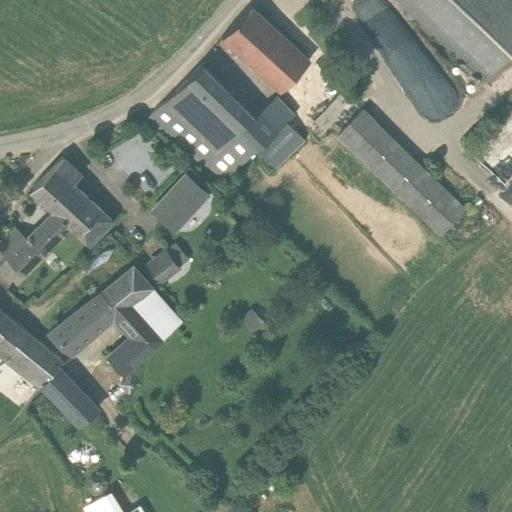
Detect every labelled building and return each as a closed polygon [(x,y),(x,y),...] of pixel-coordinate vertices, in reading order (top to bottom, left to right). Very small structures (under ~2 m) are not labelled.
[(511,52),(511,0),(396,0),(484,82),(511,52)] [(221,36),(236,50),(280,91),(311,58),(265,19),(250,5),(221,36)] [(391,39),(434,121),(463,106),(425,35),(413,41),(408,31),(391,39)] [(146,118),(215,188),(256,149),(275,168),(306,139),(288,120),(295,114),(276,94),(254,115),(216,78),(202,64),(201,65),(146,118)] [(363,107),(336,135),(440,237),(467,209),(363,107)] [(511,177),(511,115),(475,152),(506,183),(511,177)] [(135,139),(115,147),(122,163),(141,154),(135,139)] [(74,225),(71,228),(90,247),(115,221),(74,181),(80,175),(62,157),(32,187),(54,208),(50,213),(51,214),(56,209),(74,225)] [(207,194),(185,174),(153,209),(175,229),(207,194)] [(0,247),(22,272),(37,259),(70,227),(71,228),(74,225),(56,209),(51,214),(50,213),(25,238),(15,227),(0,241),(0,247)] [(164,246),(145,262),(161,282),(180,268),(179,266),(189,259),(175,241),(165,248),(164,246)] [(48,331),(61,347),(71,357),(114,320),(126,334),(106,352),(126,375),(166,338),(165,337),(183,320),(133,262),(101,291),(48,331)] [(266,323),(252,308),(242,318),(256,333),(266,323)] [(59,362),(0,310),(0,356),(40,387),(59,362)] [(59,362),(40,387),(77,426),(100,405),(59,362)] [(92,495),(103,493),(107,484),(107,482),(101,475),(100,474),(90,476),(86,486),(92,495)] [(93,511),(140,511),(139,511),(115,511),(106,496),(90,505),(93,511)]
